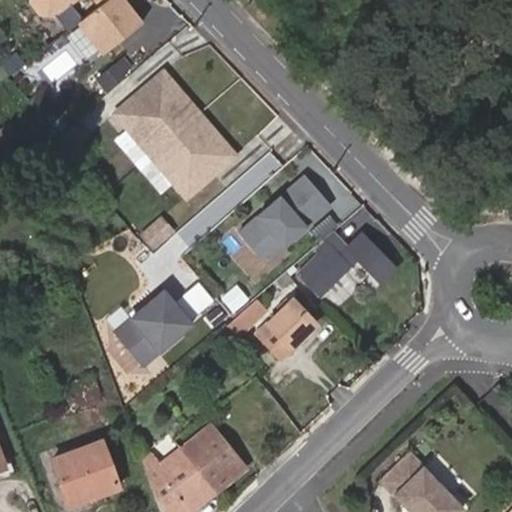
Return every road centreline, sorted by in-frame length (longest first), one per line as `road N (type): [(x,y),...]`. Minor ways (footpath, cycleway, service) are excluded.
road 1 (tertiary): [(215,0),(462,261)]
road 2 (tertiary): [(461,322),(283,486)]
